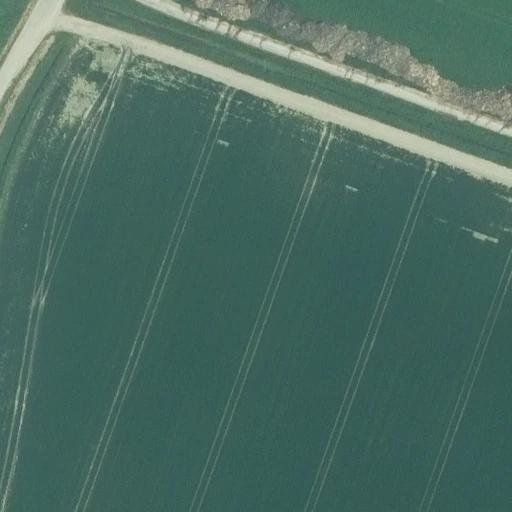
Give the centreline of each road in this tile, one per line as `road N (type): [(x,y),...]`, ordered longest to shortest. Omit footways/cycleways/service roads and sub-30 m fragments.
road 1 (track): [(511,177),(40,13)]
road 2 (track): [(161,0),(511,129)]
